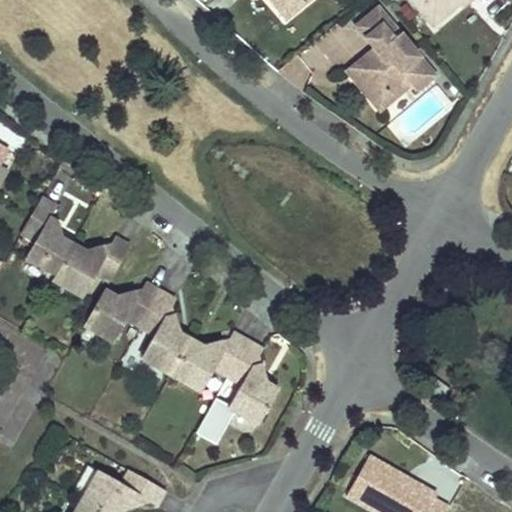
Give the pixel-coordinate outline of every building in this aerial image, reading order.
[(309,0),(271,0),(274,3),(277,0),(281,0),(293,14),(309,0)] [(293,14),(281,0),(277,0),(274,3),(287,19),(293,14)] [(410,0),(432,25),(462,0),(410,0)] [(434,76),(378,8),(356,26),(375,48),(353,66),(365,80),(358,85),(374,102),(388,90),(395,99),(411,85),(415,91),(434,76)] [(365,80),(353,66),(347,71),(358,85),(365,80)] [(465,105),(470,95),(465,87),(456,94),(465,105)] [(388,90),(374,102),(381,110),(395,99),(388,90)] [(55,207),(40,198),(19,234),(33,241),(25,255),(55,272),(71,245),(54,235),(59,227),(57,222),(49,218),(55,207)] [(87,254),(71,245),(55,272),(52,277),(83,294),(95,273),(108,280),(128,245),(113,236),(110,242),(91,247),(87,254)] [(118,302),(101,293),(82,325),(113,343),(125,321),(138,329),(159,293),(143,284),(140,290),(121,296),(118,302)] [(174,301),(159,293),(138,329),(151,336),(139,358),(169,375),(188,342),(171,333),(175,326),(170,308),(174,301)] [(204,352),(188,342),(169,375),(200,392),(212,371),(225,378),(245,342),(230,334),(227,340),(208,345),(204,352)] [(261,351),(245,342),(225,378),(238,385),(226,407),(256,424),(275,392),(258,382),(262,376),(257,357),(261,351)] [(432,376),(424,386),(441,399),(450,389),(432,376)] [(409,484),(402,480),(405,476),(367,454),(344,493),(377,511),(443,511),(447,507),(438,501),(433,499),(432,498),(435,493),(411,480),(409,484)] [(155,506),(164,491),(129,470),(121,483),(99,471),(82,501),(100,511),(119,511),(124,504),(131,507),(149,502),(155,506)] [(100,511),(82,501),(75,511),(100,511)]
